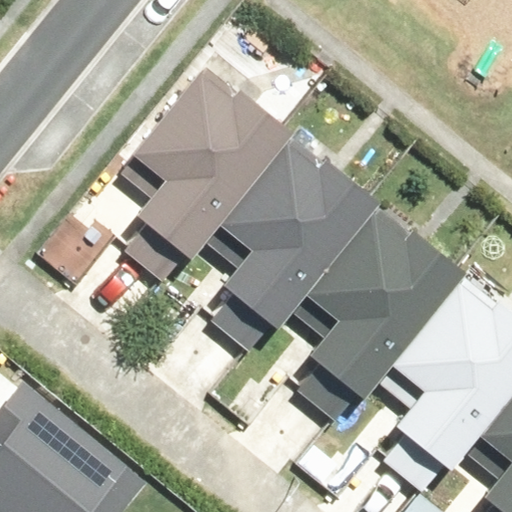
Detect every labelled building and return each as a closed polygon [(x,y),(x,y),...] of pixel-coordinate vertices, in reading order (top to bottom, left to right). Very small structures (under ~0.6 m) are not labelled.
[(236,216),(306,134),(219,63),(148,150),(178,173),(126,236),(184,281),(236,216)] [(306,134),(236,216),(270,243),(208,320),(259,361),(318,290),(392,204),(306,134)] [(392,204),(318,290),(354,318),(304,383),(354,422),(405,358),(478,274),(392,204)] [(511,301),(478,274),(405,358),(440,387),(384,457),(436,498),(490,431),(511,406),(511,301)] [(0,427),(13,439),(0,453),(0,502),(11,511),(98,511),(122,511),(151,479),(36,377),(23,393),(0,419),(0,427)] [(511,406),(490,431),(511,448),(511,472),(499,489),(511,499),(511,406)]
